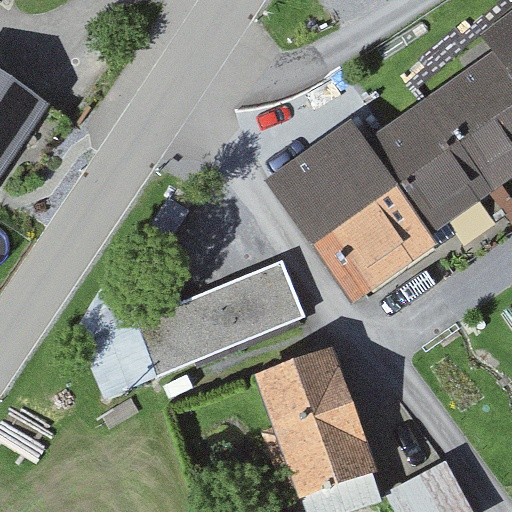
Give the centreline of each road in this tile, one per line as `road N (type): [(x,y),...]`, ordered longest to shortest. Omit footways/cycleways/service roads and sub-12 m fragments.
road 1 (track): [(500,511),(406,386),(356,362),(250,182),(175,82)]
road 2 (tertiary): [(230,0),(0,346)]
